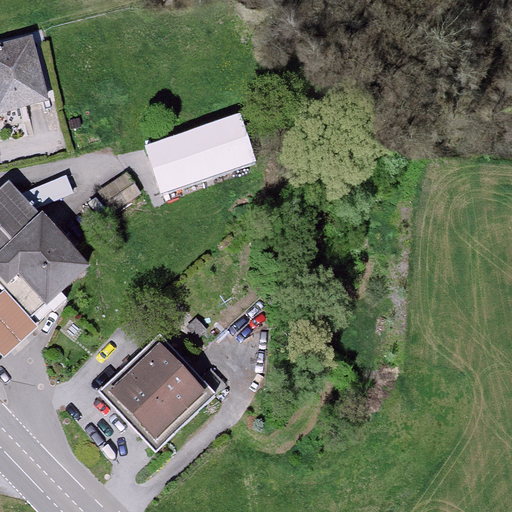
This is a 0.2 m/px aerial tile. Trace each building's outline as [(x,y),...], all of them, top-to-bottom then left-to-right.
[(22,39),(0,45),(0,113),(39,103),(22,39)] [(78,118),(68,120),(71,130),(80,127),(78,118)] [(235,122),(144,153),(160,199),(251,168),(235,122)] [(67,179),(16,199),(26,211),(73,191),(67,179)] [(138,200),(125,179),(97,196),(110,217),(138,200)] [(0,185),(0,292),(0,293),(0,292),(0,354),(86,276),(26,211),(16,199),(1,184),(0,185)] [(196,400),(149,347),(99,392),(147,444),(196,400)]
